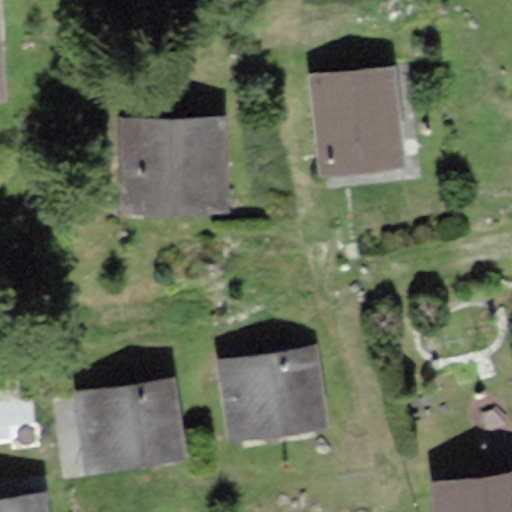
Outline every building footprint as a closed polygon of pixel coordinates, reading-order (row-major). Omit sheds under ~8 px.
[(396,79),(311,84),(316,178),(401,174),(396,79)] [(228,126),(117,128),(120,222),(230,220),(228,126)] [(315,356),(220,370),(230,444),(325,430),(315,356)] [(173,389),(76,403),(87,476),(184,462),(173,389)] [(511,511),(511,478),(438,485),(440,511),(511,511)] [(44,511),(44,502),(0,507),(0,511),(44,511)]
